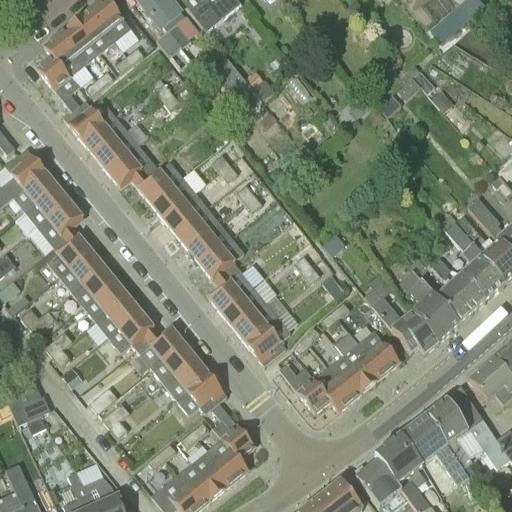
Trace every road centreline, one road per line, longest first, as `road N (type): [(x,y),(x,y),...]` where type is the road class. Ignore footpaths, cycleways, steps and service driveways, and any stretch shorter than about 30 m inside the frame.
road 1 (residential): [(316,474),(0,81)]
road 2 (tertiary): [(316,474),(511,316)]
road 3 (residential): [(147,511),(0,329)]
